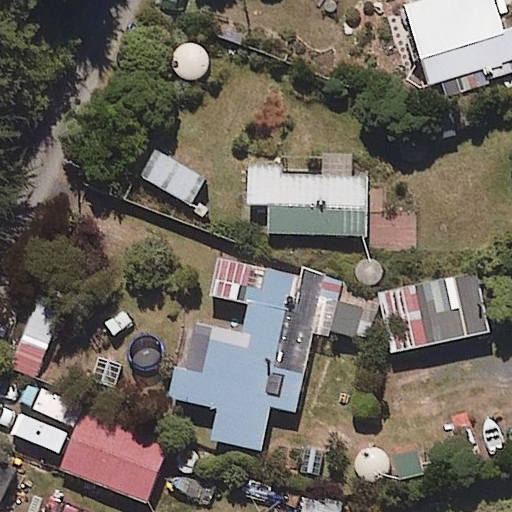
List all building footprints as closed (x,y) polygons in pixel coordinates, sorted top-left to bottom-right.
[(511,66),(511,0),(425,0),(408,5),(430,89),(511,66)] [(358,141),(327,140),(325,174),(251,171),(250,207),(273,208),(272,235),(367,238),(370,174),(356,174),(358,141)] [(209,181),(165,150),(145,179),(189,210),(209,181)] [(380,294),(221,261),(213,298),(253,306),(245,344),(186,332),(172,401),(222,411),(216,443),(265,453),(273,409),(300,414),(317,329),(370,340),(380,294)] [(495,334),(483,276),(386,295),(398,354),(495,334)] [(172,448),(86,414),(63,471),(149,506),(172,448)]
